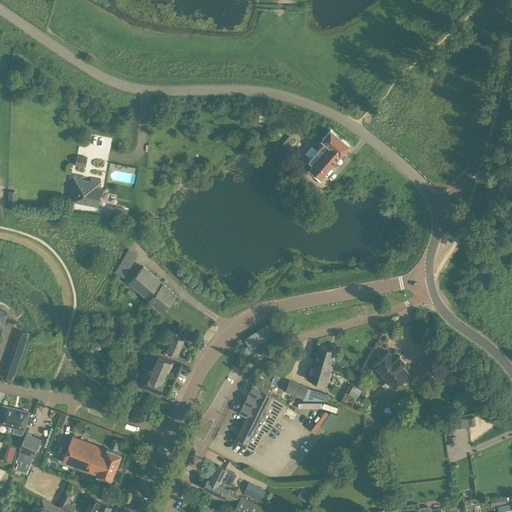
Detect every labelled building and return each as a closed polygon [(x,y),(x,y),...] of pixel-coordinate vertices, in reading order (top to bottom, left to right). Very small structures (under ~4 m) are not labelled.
[(260,114),(270,116),(271,111),(261,108),(260,114)] [(349,144),(331,129),(319,143),(322,146),(309,160),(313,164),(311,167),(321,176),(349,144)] [(86,164),(87,157),(77,155),(75,162),(86,164)] [(70,182),(66,199),(98,205),(101,188),(99,187),(101,179),(90,177),(90,181),(82,180),(83,176),(73,174),(71,182),(70,182)] [(8,206),(16,206),(16,202),(14,202),(14,191),(8,191),(8,206)] [(106,215),(121,217),(125,218),(127,210),(107,207),(106,215)] [(128,249),(114,272),(123,279),(138,254),(128,249)] [(162,311),(176,294),(144,266),(129,282),(162,311)] [(276,321),(261,330),(267,340),(282,331),(276,321)] [(285,331),(290,329),(286,323),(282,325),(285,331)] [(19,330),(17,336),(27,339),(29,333),(19,330)] [(252,349),(267,340),(261,330),(246,339),(252,349)] [(178,354),(185,339),(174,334),(167,349),(178,354)] [(17,336),(15,341),(25,345),(27,339),(17,336)] [(87,343),(86,346),(88,349),(92,350),(95,348),(96,345),(94,342),(90,341),(87,343)] [(246,346),(239,353),(243,358),(251,351),(246,346)] [(334,351),(320,346),(316,360),(313,359),(306,378),(326,385),(332,365),(330,365),(334,351)] [(389,351),(374,365),(393,386),(408,373),(402,365),(406,361),(400,355),(395,359),(389,351)] [(139,384),(144,387),(160,394),(166,381),(163,380),(171,361),(158,355),(150,373),(144,370),(139,384)] [(9,356),(6,366),(19,369),(22,359),(9,356)] [(429,356),(414,369),(424,380),(439,367),(429,356)] [(284,391),(303,398),(308,387),(289,379),(284,391)] [(359,388),(353,384),(347,393),(353,396),(359,388)] [(289,404),(261,389),(252,386),(239,412),(238,414),(246,418),(235,441),(254,451),(289,404)] [(3,405),(0,416),(0,415),(0,423),(24,429),(28,411),(3,405)] [(316,432),(319,424),(328,428),(334,413),(322,408),(312,431),(316,432)] [(475,424),(474,416),(452,418),(453,426),(475,424)] [(94,440),(98,430),(79,423),(76,433),(94,440)] [(41,438),(26,432),(19,452),(17,457),(31,462),(33,457),(34,457),(41,438)] [(73,436),(63,461),(97,474),(96,475),(111,480),(121,454),(107,449),(107,450),(97,446),(73,436)] [(119,442),(111,439),(108,447),(116,450),(119,442)] [(8,445),(6,451),(13,453),(15,447),(8,445)] [(16,460),(15,463),(17,464),(15,469),(27,473),(30,465),(16,460)] [(208,478),(207,479),(219,486),(220,485),(220,484),(223,484),(228,486),(235,474),(226,469),(218,465),(210,480),(208,478)] [(228,489),(220,485),(219,486),(207,479),(203,487),(224,498),(226,495),(237,500),(239,495),(233,492),(232,489),(229,488),(228,489)] [(248,482),(243,491),(259,499),(264,490),(248,482)] [(302,489),(297,495),(304,500),(308,494),(302,489)] [(89,496),(95,499),(96,497),(98,494),(92,490),(89,496)] [(241,496),(234,511),(235,511),(263,511),(265,508),(241,496)] [(507,496),(490,498),(491,506),(508,503),(507,496)] [(88,511),(107,511),(111,505),(96,497),(88,511)] [(42,499),(38,507),(41,509),(47,511),(61,511),(63,509),(46,500),(42,499)] [(61,499),(58,505),(70,511),(71,511),(75,506),(68,502),(61,499)] [(498,511),(511,511),(511,507),(511,508),(510,503),(497,506),(498,511)]
